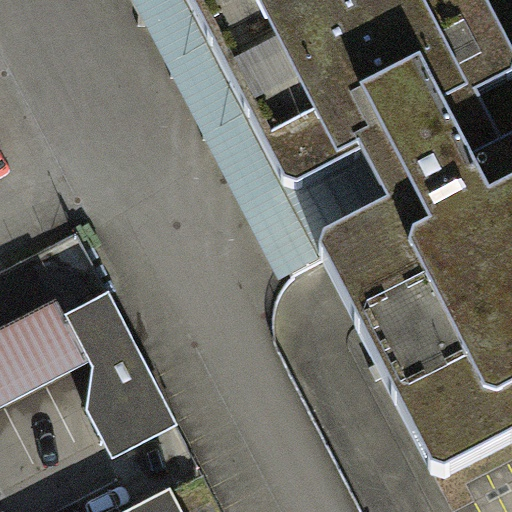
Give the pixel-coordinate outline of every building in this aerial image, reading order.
[(184,0),(130,0),(282,284),(322,264),(320,261),(324,247),(388,213),(362,162),(298,195),(285,191),(184,0)] [(362,162),(388,213),(511,148),(511,57),(482,0),(184,0),(285,191),(298,195),(362,162)] [(511,148),(388,213),(324,247),(320,261),(322,264),(340,297),(432,476),(445,479),(511,444),(511,148)] [(109,297),(66,318),(90,365),(93,371),(86,414),(99,437),(164,402),(109,297)] [(58,304),(0,333),(0,411),(90,365),(66,318),(58,304)] [(164,402),(99,437),(112,462),(178,428),(164,402)] [(131,511),(181,511),(171,492),(131,511)]
